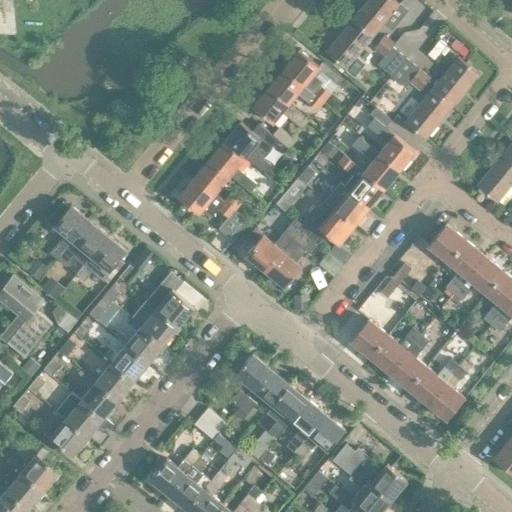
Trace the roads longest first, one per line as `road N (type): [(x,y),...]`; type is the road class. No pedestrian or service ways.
road 1 (residential): [(71,511),(245,299)]
road 2 (residential): [(125,199),(294,0)]
road 3 (residential): [(458,473),(298,340)]
road 4 (residential): [(298,340),(427,182)]
road 5 (residential): [(245,299),(125,199)]
road 6 (residential): [(427,182),(511,78)]
